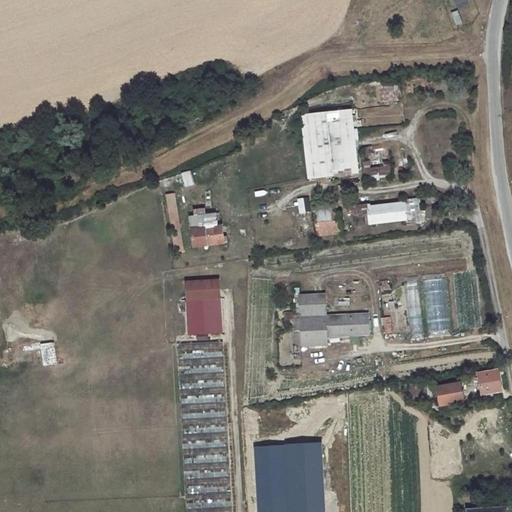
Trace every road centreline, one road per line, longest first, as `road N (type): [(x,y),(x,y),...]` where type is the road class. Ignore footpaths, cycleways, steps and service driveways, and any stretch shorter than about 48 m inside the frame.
road 1 (unclassified): [(511,231),(492,89),(498,0)]
road 2 (track): [(471,195),(471,129),(450,109),(418,118),(407,140),(430,182),(444,184)]
road 3 (track): [(252,216),(300,191),(383,193),(430,182)]
